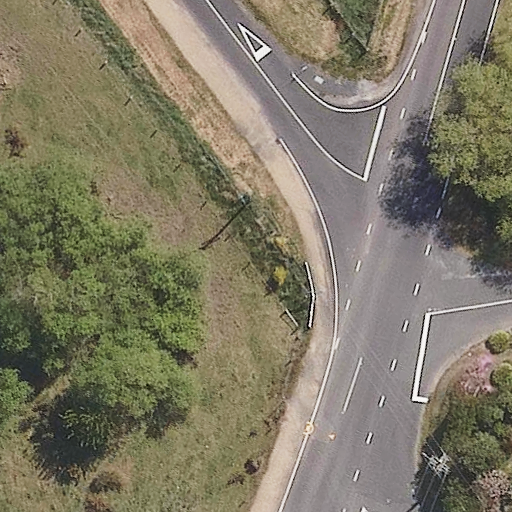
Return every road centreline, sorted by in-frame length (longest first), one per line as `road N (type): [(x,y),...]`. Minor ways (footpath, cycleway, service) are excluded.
road 1 (residential): [(209,0),(341,165),(406,194)]
road 2 (secondary): [(460,0),(406,194)]
road 3 (secondary): [(379,304),(316,485)]
road 4 (unclassified): [(379,304),(430,312),(511,298)]
